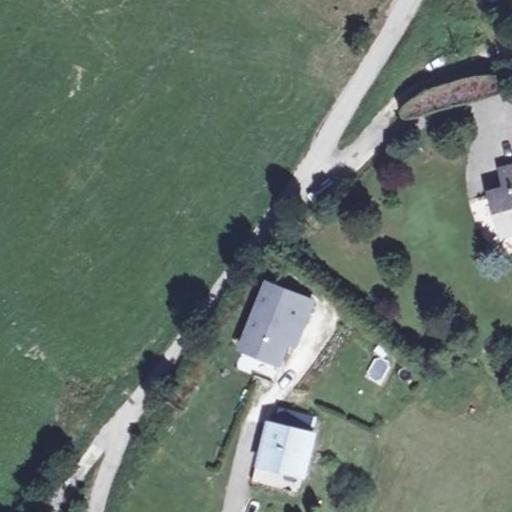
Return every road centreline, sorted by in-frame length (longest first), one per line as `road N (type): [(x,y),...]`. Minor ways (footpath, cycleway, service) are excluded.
road 1 (residential): [(98,511),(137,404),(309,161),(409,0)]
road 2 (track): [(360,149),(392,101),(504,50)]
road 3 (track): [(49,511),(137,404)]
